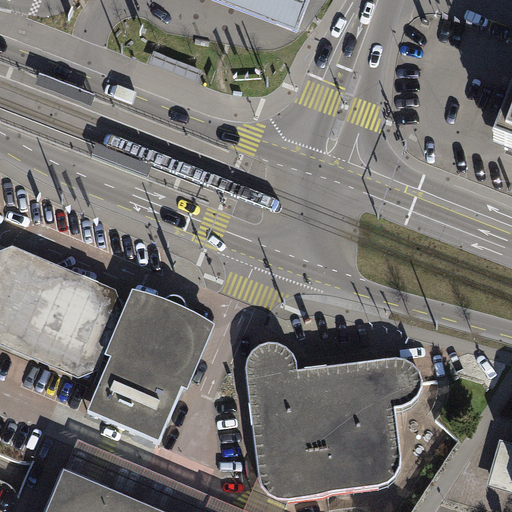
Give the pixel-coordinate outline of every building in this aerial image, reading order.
[(203,0),(296,35),(309,0),(203,0)] [(203,73),(154,54),(150,65),(198,84),(203,73)] [(511,97),(494,146),(511,152),(511,97)] [(0,348),(79,382),(99,374),(124,314),(116,293),(13,250),(0,254),(0,348)] [(163,307),(135,298),(110,357),(113,358),(88,416),(159,446),(184,388),(187,389),(211,331),(187,317),(163,307)] [(401,469),(395,414),(405,413),(413,408),(419,401),(422,393),(423,384),(420,375),(414,368),(406,364),(398,361),(389,362),(299,374),(297,365),(294,358),(287,352),(280,347),(268,346),(258,349),(251,356),(247,362),(246,371),(246,379),(259,485),(262,493),(268,498),(276,503),(285,503),(378,493),(389,488),(397,482),(401,469)] [(511,446),(500,443),(487,489),(511,496),(511,446)] [(142,511),(61,478),(47,511),(142,511)]
